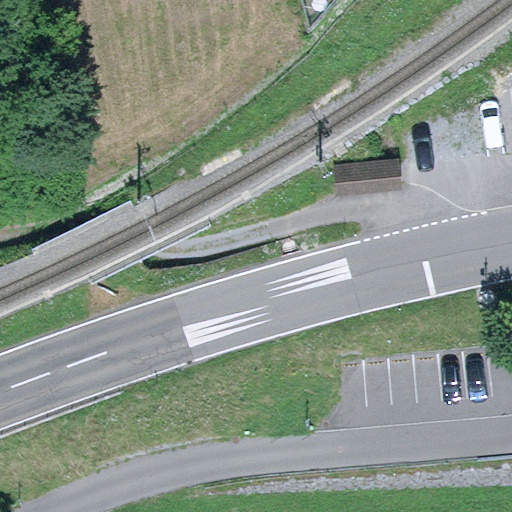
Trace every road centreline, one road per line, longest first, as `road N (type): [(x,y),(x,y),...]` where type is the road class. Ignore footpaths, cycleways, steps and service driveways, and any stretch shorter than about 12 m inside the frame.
road 1 (primary): [(0,392),(277,300),(511,243)]
road 2 (track): [(445,260),(393,210),(361,206),(229,237),(149,243),(55,228),(0,235)]
road 3 (residential): [(511,435),(191,464),(114,484),(54,511)]
road 4 (track): [(55,228),(271,78),(355,0)]
